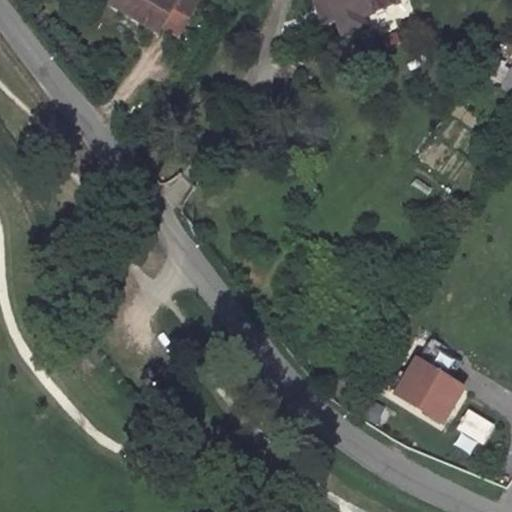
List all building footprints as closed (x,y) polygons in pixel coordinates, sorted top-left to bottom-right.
[(115,0),(113,4),(158,32),(162,25),(178,35),(198,2),(193,0),(115,0)] [(314,0),(324,25),(336,20),(328,0),(314,0)] [(328,0),(336,20),(342,35),(363,28),(359,18),(397,3),(395,0),(328,0)] [(396,33),(381,39),(385,48),(400,42),(396,33)] [(511,65),(501,86),(511,92),(511,65)] [(408,376),(398,392),(443,419),(462,387),(418,360),(408,376)] [(464,410),(452,431),(480,447),(492,426),(464,410)]
